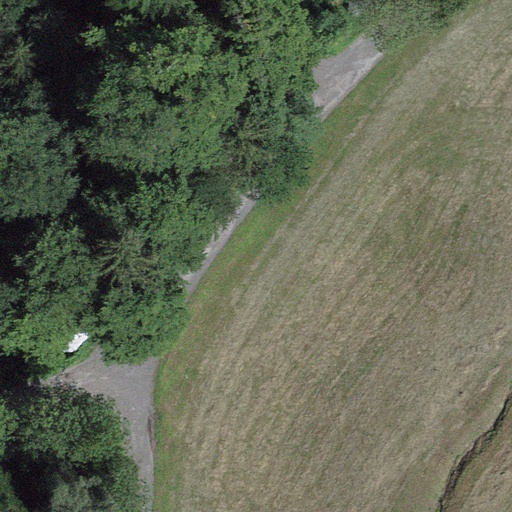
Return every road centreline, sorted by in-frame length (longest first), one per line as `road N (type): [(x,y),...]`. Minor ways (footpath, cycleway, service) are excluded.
road 1 (track): [(490,0),(354,105),(188,324),(135,411)]
road 2 (track): [(135,411),(0,448)]
